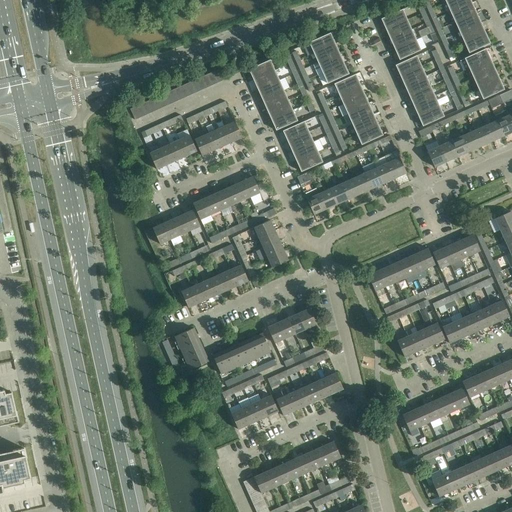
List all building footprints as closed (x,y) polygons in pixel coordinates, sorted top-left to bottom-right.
[(186,5),(185,6),(186,11),(206,5),(205,1),(205,0),(190,0),(185,2),(186,5)] [(427,0),(424,2),(428,10),(432,8),(428,0),(427,0)] [(450,0),(446,2),(450,12),(472,2),(470,0),(450,0)] [(476,12),(472,2),(450,12),(455,22),(476,12)] [(381,18),(385,29),(407,19),(402,9),(381,18)] [(481,22),(476,12),(455,22),(459,32),(481,22)] [(411,29),(407,19),(385,29),(390,39),(411,29)] [(433,21),(437,30),(441,28),(437,19),(433,21)] [(426,24),(430,33),(434,31),(430,22),(426,24)] [(459,32),(464,42),(485,32),(481,22),(459,32)] [(390,39),(394,49),(416,39),(411,29),(390,39)] [(309,42),(313,52),(335,43),(330,32),(309,42)] [(490,43),(485,32),(464,42),(468,53),(490,43)] [(421,50),(416,39),(394,49),(399,60),(421,50)] [(442,42),(446,50),(450,48),(446,40),(442,42)] [(313,52),(318,63),(339,53),(335,43),(313,52)] [(486,48),(464,58),(469,69),(490,59),(486,48)] [(318,63),(322,73),(344,63),(339,53),(318,63)] [(400,75),(421,66),(417,55),(395,65),(400,75)] [(248,69),(253,79),(275,70),(270,59),(248,69)] [(490,59),(469,69),(473,79),(495,69),(490,59)] [(344,63),(322,73),(327,83),(349,73),(344,63)] [(404,85),(426,76),(421,66),(400,75),(404,85)] [(217,83),(223,80),(218,69),(212,72),(217,83)] [(495,69),(473,79),(478,89),(499,79),(495,69)] [(258,89),(279,80),(275,70),(253,79),(258,89)] [(217,83),(212,72),(207,74),(212,85),(217,83)] [(212,85),(207,74),(201,77),(206,88),(212,85)] [(355,74),(334,83),(338,94),(360,84),(355,74)] [(409,95),(430,86),(426,76),(404,85),(409,95)] [(206,88),(201,77),(196,79),(201,90),(206,88)] [(201,90),(196,79),(190,82),(195,93),(201,90)] [(499,79),(478,89),(482,99),(504,89),(499,79)] [(258,89),(262,100),(284,90),(279,80),(258,89)] [(195,93),(190,82),(185,84),(190,95),(195,93)] [(185,84),(179,87),(184,98),(190,95),(185,84)] [(360,84),(338,94),(343,104),(364,94),(360,84)] [(413,105),(435,96),(430,86),(409,95),(413,105)] [(179,87),(174,89),(179,100),(184,98),(179,87)] [(179,100),(174,89),(168,91),(173,102),(179,100)] [(262,100),(267,110),(288,100),(284,90),(262,100)] [(502,94),(499,95),(502,102),(511,97),(511,92),(511,90),(502,94)] [(168,91),(163,94),(168,105),(173,102),(168,91)] [(168,105),(163,94),(157,96),(162,107),(168,105)] [(364,94),(343,104),(348,114),(369,104),(364,94)] [(157,96),(152,99),(157,110),(162,107),(157,96)] [(418,115),(439,106),(435,96),(413,105),(418,115)] [(496,96),(487,100),(489,104),(498,101),(496,96)] [(457,97),(453,99),(457,108),(461,106),(457,97)] [(157,110),(152,99),(146,101),(151,112),(157,110)] [(267,110),(271,120),(293,110),(288,100),(267,110)] [(146,101),(141,104),(146,115),(151,112),(146,101)] [(222,102),(215,105),(218,111),(224,108),(222,102)] [(146,115),(141,104),(135,106),(140,117),(146,115)] [(369,104),(348,114),(352,124),(374,114),(369,104)] [(215,105),(209,108),(211,114),(218,111),(215,105)] [(135,106),(130,109),(135,120),(140,117),(135,106)] [(422,126),(444,116),(439,106),(418,115),(422,126)] [(473,107),(464,110),(466,115),(475,111),(473,107)] [(276,130),(297,120),(293,110),(271,120),(276,130)] [(506,110),(494,116),(496,120),(503,136),(511,131),(511,124),(508,115),(506,110)] [(196,114),(198,120),(204,117),(202,111),(196,114)] [(196,114),(189,117),(192,122),(198,120),(196,114)] [(374,114),(352,124),(357,134),(378,124),(374,114)] [(170,119),(173,124),(179,121),(177,116),(170,119)] [(450,117),(441,121),(443,125),(452,121),(450,117)] [(170,119),(164,122),(166,127),(173,124),(170,119)] [(503,136),(496,120),(485,126),(492,141),(503,136)] [(232,142),(242,137),(235,121),(224,126),(232,142)] [(287,141),(309,131),(304,121),(283,130),(287,141)] [(378,124),(357,134),(361,144),(383,135),(378,124)] [(151,128),(153,133),(159,130),(157,125),(151,128)] [(232,142),(224,126),(215,130),(222,146),(232,142)] [(418,131),(421,137),(432,132),(430,126),(418,131)] [(492,141),(485,126),(473,131),(480,146),(492,141)] [(147,136),(153,133),(151,128),(144,131),(147,136)] [(222,146),(215,130),(205,134),(212,151),(222,146)] [(292,151),(313,141),(309,131),(287,141),(292,151)] [(480,146),(473,131),(462,136),(469,151),(480,146)] [(212,151),(205,134),(195,139),(202,155),(212,151)] [(189,135),(179,139),(186,155),(197,151),(189,135)] [(389,135),(381,139),(382,143),(391,139),(389,135)] [(469,151),(462,136),(450,141),(457,156),(469,151)] [(177,160),(186,155),(179,139),(169,144),(177,160)] [(296,161),(318,151),(313,141),(292,151),(296,161)] [(436,141),(425,146),(434,167),(446,162),(439,146),(436,141)] [(457,156),(450,141),(439,146),(446,162),(457,156)] [(169,144),(160,148),(167,164),(177,160),(169,144)] [(366,146),(358,150),(359,154),(368,150),(366,146)] [(157,169),(167,164),(160,148),(149,153),(157,169)] [(301,172),(323,162),(318,151),(296,161),(301,172)] [(343,156),(335,160),(336,164),(345,160),(343,156)] [(374,163),(383,183),(394,178),(387,162),(385,157),(374,163)] [(399,157),(387,162),(394,178),(406,173),(399,157)] [(362,168),(364,173),(371,188),(383,183),(374,163),(362,168)] [(297,177),(300,184),(312,179),(309,171),(297,177)] [(364,173),(353,178),(360,194),(371,188),(364,173)] [(253,176),(243,181),(250,197),(254,205),(263,201),(269,198),(262,181),(261,182),(256,184),(253,176)] [(360,194),(353,178),(341,183),(348,199),(360,194)] [(233,185),(240,201),(250,197),(243,181),(233,185)] [(341,183),(330,188),(337,204),(348,199),(341,183)] [(223,190),(230,206),(240,201),(233,185),(223,190)] [(316,188),(304,194),(313,214),(325,209),(318,194),(316,188)] [(337,204),(330,188),(318,194),(325,209),(337,204)] [(213,194),(220,210),(230,206),(223,190),(213,194)] [(203,198),(210,214),(220,210),(213,194),(203,198)] [(203,198),(193,203),(203,225),(213,220),(210,214),(203,198)] [(183,214),(190,230),(200,226),(193,210),(183,214)] [(511,224),(511,214),(510,211),(495,218),(500,230),(511,224)] [(264,213),(258,216),(260,221),(267,218),(264,213)] [(173,219),(180,235),(190,230),(183,214),(173,219)] [(260,221),(258,216),(252,218),(254,224),(260,221)] [(173,219),(163,223),(170,239),(173,245),(183,241),(180,235),(173,219)] [(254,227),(258,237),(275,230),(270,220),(254,227)] [(241,230),(247,227),(245,222),(238,224),(241,230)] [(163,223),(153,228),(160,244),(170,239),(163,223)] [(241,230),(238,224),(232,227),(234,233),(241,230)] [(511,224),(500,230),(505,241),(511,238),(511,224)] [(473,228),(477,236),(481,235),(477,226),(473,228)] [(225,230),(219,233),(221,239),(227,236),(225,230)] [(279,240),(275,230),(258,237),(263,247),(279,240)] [(221,239),(219,233),(212,236),(215,241),(221,239)] [(480,250),(473,234),(462,239),(470,255),(480,250)] [(234,241),(236,247),(242,245),(239,238),(234,241)] [(460,259),(470,255),(462,239),(453,243),(460,259)] [(263,247),(267,257),(283,250),(279,240),(263,247)] [(480,243),(483,251),(488,249),(484,241),(480,243)] [(460,259),(453,243),(443,248),(450,264),(460,259)] [(228,245),(221,248),(224,253),(230,251),(228,245)] [(236,247),(239,254),(245,251),(242,245),(236,247)] [(201,254),(207,251),(205,246),(198,249),(201,254)] [(221,248),(215,251),(217,256),(224,253),(221,248)] [(427,248),(417,253),(424,269),(435,264),(427,248)] [(440,268),(450,264),(443,248),(433,252),(440,268)] [(194,257),(201,254),(198,249),(192,252),(194,257)] [(288,260),(283,250),(267,257),(272,267),(288,260)] [(417,253),(407,257),(414,273),(424,269),(417,253)] [(208,254),(202,257),(204,262),(210,260),(208,254)] [(181,263),(187,260),(185,255),(178,258),(181,263)] [(198,265),(204,262),(202,257),(195,260),(198,265)] [(407,257),(397,262),(404,278),(414,273),(407,257)] [(175,266),(181,263),(178,258),(172,261),(175,266)] [(242,260),(245,267),(251,265),(248,258),(242,260)] [(397,262),(387,266),(394,282),(404,278),(397,262)] [(188,263),(182,266),(184,271),(191,268),(188,263)] [(241,264),(231,269),(238,285),(248,280),(241,264)] [(490,266),(494,274),(498,272),(494,264),(490,266)] [(245,267),(248,273),(253,271),(251,265),(245,267)] [(178,274),(184,271),(182,266),(176,269),(178,274)] [(387,266),(377,271),(384,287),(394,282),(387,266)] [(238,285),(231,269),(221,273),(228,289),(238,285)] [(480,278),(487,276),(484,270),(478,273),(480,278)] [(368,275),(375,291),(384,287),(377,271),(368,275)] [(221,273),(211,278),(218,294),(228,289),(221,273)] [(480,278),(478,273),(471,276),(474,281),(480,278)] [(218,294),(211,278),(201,282),(208,298),(218,294)] [(487,278),(481,281),(484,286),(490,283),(487,278)] [(460,287),(467,284),(464,279),(458,282),(460,287)] [(477,289),(484,286),(481,281),(475,284),(477,289)] [(201,282),(191,286),(199,303),(208,298),(201,282)] [(460,287),(458,282),(452,285),(454,290),(460,287)] [(439,284),(433,287),(435,292),(441,289),(439,284)] [(181,291),(187,305),(189,307),(199,303),(191,286),(181,291)] [(428,295),(435,292),(433,287),(426,290),(428,295)] [(468,287),(461,290),(464,295),(470,292),(468,287)] [(500,289),(504,297),(508,295),(505,287),(500,289)] [(457,298),(464,295),(461,290),(455,292),(457,298)] [(419,293),(412,296),(415,301),(422,298),(419,293)] [(415,301),(412,296),(406,298),(409,304),(415,301)] [(448,296),(442,299),(444,304),(451,301),(448,296)] [(416,303),(419,309),(429,304),(426,299),(416,303)] [(438,307),(444,304),(442,299),(435,301),(438,307)] [(502,300),(492,304),(499,320),(509,316),(502,300)] [(394,310),(402,307),(399,302),(392,305),(394,310)] [(412,312),(419,309),(416,303),(410,306),(412,312)] [(499,320),(492,304),(482,309),(489,325),(499,320)] [(425,308),(420,311),(422,316),(424,321),(428,319),(430,318),(425,308)] [(307,309),(297,313),(304,329),(315,325),(307,309)] [(403,309),(397,312),(399,318),(405,315),(403,309)] [(482,309),(472,313),(479,329),(489,325),(482,309)] [(397,312),(390,315),(393,321),(399,318),(397,312)] [(294,334),(304,329),(297,313),(287,318),(294,334)] [(479,329),(472,313),(462,317),(469,334),(479,329)] [(462,317),(452,322),(460,338),(469,334),(462,317)] [(285,338),(294,334),(287,318),(277,322),(285,338)] [(424,321),(427,327),(434,343),(444,338),(437,322),(431,325),(428,319),(424,321)] [(274,343),(285,338),(277,322),(267,327),(274,343)] [(460,338),(452,322),(442,326),(449,343),(460,338)] [(427,327),(417,331),(424,347),(434,343),(427,327)] [(175,336),(179,344),(197,336),(193,328),(175,336)] [(417,331),(407,336),(414,352),(424,347),(417,331)] [(262,333),(254,337),(262,355),(270,351),(262,333)] [(201,344),(197,336),(179,344),(182,352),(201,344)] [(397,340),(404,356),(414,352),(407,336),(397,340)] [(254,359),(262,355),(254,337),(246,340),(254,359)] [(246,362),(254,359),(246,340),(237,344),(246,362)] [(182,352),(186,361),(204,353),(201,344),(182,352)] [(237,366),(246,362),(237,344),(229,348),(237,366)] [(319,345),(313,348),(315,354),(322,351),(319,345)] [(229,370),(237,366),(229,348),(221,352),(229,370)] [(315,354),(313,348),(307,351),(309,356),(315,354)] [(221,374),(229,370),(221,352),(212,355),(221,374)] [(208,361),(204,353),(186,361),(190,369),(208,361)] [(295,362),(302,360),(300,354),(293,357),(295,362)] [(316,356),(319,362),(325,359),(323,354),(316,356)] [(316,356),(310,359),(312,365),(319,362),(316,356)] [(295,362),(293,357),(287,360),(289,365),(295,362)] [(268,368),(276,364),(274,359),(266,363),(268,368)] [(511,359),(502,363),(509,379),(511,385),(511,384),(511,359)] [(303,362),(297,365),(299,371),(305,368),(303,362)] [(266,363),(257,367),(260,372),(268,368),(266,363)] [(492,368),(499,384),(509,379),(502,363),(492,368)] [(297,365),(290,368),(292,373),(299,371),(297,365)] [(251,375),(260,372),(257,367),(249,370),(251,375)] [(499,384),(492,368),(482,372),(489,388),(499,384)] [(243,379),(251,375),(249,370),(241,374),(243,379)] [(283,371),(277,374),(279,379),(286,377),(283,371)] [(336,372),(325,377),(333,393),(343,388),(336,372)] [(480,393),(489,388),(482,372),(472,376),(480,393)] [(235,383),(243,379),(241,374),(233,378),(235,383)] [(277,374),(270,377),(273,382),(279,379),(277,374)] [(258,376),(251,379),(254,384),(260,381),(258,376)] [(469,397),(480,393),(472,376),(462,381),(469,397)] [(333,393),(325,377),(316,381),(323,397),(333,393)] [(227,386),(235,383),(233,378),(224,381),(227,386)] [(251,379),(245,382),(247,387),(254,384),(251,379)] [(316,381),(306,386),(313,402),(323,397),(316,381)] [(238,385),(231,388),(234,393),(240,390),(238,385)] [(313,402),(306,386),(296,390),(303,406),(313,402)] [(469,404),(462,387),(452,392),(459,408),(469,404)] [(231,388),(225,391),(228,396),(234,393),(231,388)] [(0,421),(6,420),(6,422),(7,424),(8,424),(8,423),(18,421),(16,411),(16,412),(11,392),(5,393),(4,390),(0,390),(0,421)] [(296,390),(286,395),(293,411),(303,406),(296,390)] [(459,408),(452,392),(442,396),(449,413),(459,408)] [(271,395),(261,400),(268,416),(278,411),(271,395)] [(293,411),(286,395),(276,399),(283,415),(293,411)] [(449,413),(442,396),(432,401),(439,417),(449,413)] [(261,400),(251,404),(258,420),(268,416),(261,400)] [(422,405),(430,421),(439,417),(432,401),(422,405)] [(510,407),(507,402),(501,405),(503,410),(510,407)] [(251,404),(241,408),(248,425),(258,420),(251,404)] [(430,421),(422,405),(412,410),(420,426),(430,421)] [(248,425),(241,408),(231,413),(238,429),(248,425)] [(490,416),(496,413),(494,408),(488,411),(490,416)] [(402,414),(410,430),(420,426),(412,410),(402,414)] [(490,416),(488,411),(481,414),(484,419),(490,416)] [(469,431),(476,429),(473,423),(467,426),(469,431)] [(497,423),(490,426),(493,431),(499,428),(497,423)] [(469,431),(467,426),(461,429),(463,434),(469,431)] [(490,426),(484,429),(486,434),(493,431),(490,426)] [(450,440),(456,437),(454,432),(447,435),(450,440)] [(471,434),(473,440),(479,437),(477,432),(471,434)] [(471,434),(464,437),(467,443),(473,440),(471,434)] [(443,443),(450,440),(447,435),(441,438),(443,443)] [(451,443),(453,449),(460,446),(457,440),(451,443)] [(323,445),(330,462),(341,457),(333,441),(323,445)] [(430,449),(436,446),(434,441),(428,444),(430,449)] [(451,443),(445,446),(447,451),(453,449),(451,443)] [(430,449),(428,444),(421,447),(424,452),(430,449)] [(313,450),(321,466),(330,462),(323,445),(313,450)] [(511,463),(511,446),(511,445),(501,449),(508,465),(511,463)] [(0,484),(1,484),(2,487),(25,482),(24,479),(30,477),(26,458),(24,448),(15,450),(14,450),(13,450),(13,454),(1,457),(0,454),(0,484)] [(438,449),(431,452),(434,457),(440,455),(438,449)] [(501,449),(491,453),(498,470),(508,465),(501,449)] [(303,454),(311,471),(321,466),(313,450),(303,454)] [(431,452),(425,455),(427,460),(434,457),(431,452)] [(491,453),(481,458),(488,474),(498,470),(491,453)] [(294,459),(301,475),(311,471),(303,454),(294,459)] [(481,458),(471,462),(479,478),(488,474),(481,458)] [(284,463),(291,479),(301,475),(294,459),(284,463)] [(471,462),(462,467),(469,483),(479,478),(471,462)] [(274,468),(281,484),(291,479),(284,463),(274,468)] [(462,467),(452,471),(459,487),(469,483),(462,467)] [(264,472),(271,488),(281,484),(274,468),(264,472)] [(452,471),(442,475),(449,492),(459,487),(452,471)] [(264,472),(254,477),(256,482),(259,488),(261,493),(271,488),(264,472)] [(341,486),(339,480),(336,475),(327,480),(331,490),(341,486)] [(432,480),(439,496),(449,492),(442,475),(432,480)] [(256,482),(254,477),(243,482),(245,487),(256,482)] [(345,477),(339,480),(341,486),(348,483),(345,477)] [(317,484),(319,489),(322,495),(328,492),(323,481),(317,484)] [(259,488),(256,482),(245,487),(248,493),(259,488)] [(349,486),(342,489),(345,494),(351,491),(349,486)] [(261,493),(259,488),(248,493),(250,498),(261,493)] [(322,495),(319,489),(313,492),(315,497),(322,495)] [(348,501),(345,494),(342,489),(336,492),(338,497),(339,496),(342,504),(348,501)] [(264,499),(261,493),(250,498),(253,504),(264,499)] [(302,504),(308,501),(306,495),(299,498),(302,504)] [(329,495),(323,497),(325,503),(331,500),(329,495)] [(323,497),(316,500),(319,506),(325,503),(323,497)] [(296,506),(302,504),(299,498),(293,501),(296,506)] [(266,504),(264,499),(253,504),(255,509),(266,504)]
